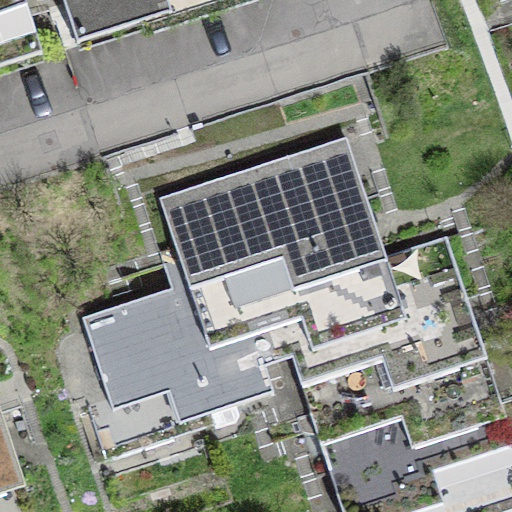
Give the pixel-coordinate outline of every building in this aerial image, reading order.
[(0,0),(0,31),(40,19),(34,0),(0,0)] [(61,0),(76,46),(142,25),(134,0),(61,0)] [(0,31),(0,72),(52,56),(40,19),(0,31)] [(366,200),(346,139),(159,200),(179,260),(366,200)] [(384,258),(366,200),(179,260),(187,286),(198,318),(244,304),(351,269),(384,258)] [(474,322),(446,238),(384,258),(351,269),(379,353),(474,322)] [(270,295),(298,379),(379,353),(351,269),(270,295)] [(106,462),(214,426),(211,416),(274,395),(262,360),(255,337),(281,328),(270,295),(244,304),(198,318),(187,286),(82,320),(111,409),(91,416),(106,462)] [(423,490),(511,460),(511,440),(474,322),(379,353),(423,490)] [(298,379),(341,511),(354,511),(423,490),(379,353),(298,379)] [(0,511),(31,511),(0,415),(0,511)] [(511,511),(511,460),(423,490),(358,511),(354,511),(511,511)]
